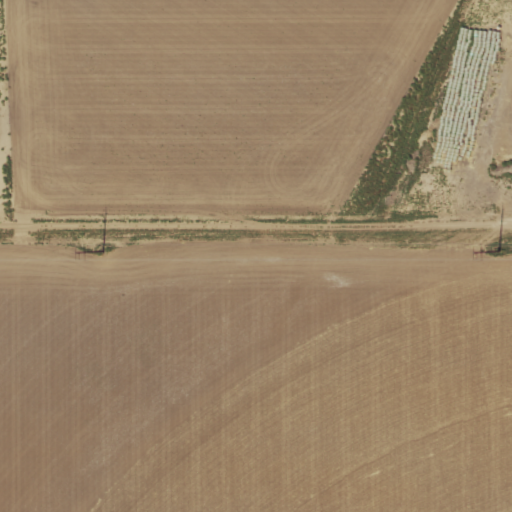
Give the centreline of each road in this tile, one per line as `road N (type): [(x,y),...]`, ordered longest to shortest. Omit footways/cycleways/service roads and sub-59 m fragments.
road 1 (residential): [(511,100),(150,104),(72,84),(15,0)]
road 2 (residential): [(511,229),(0,232)]
